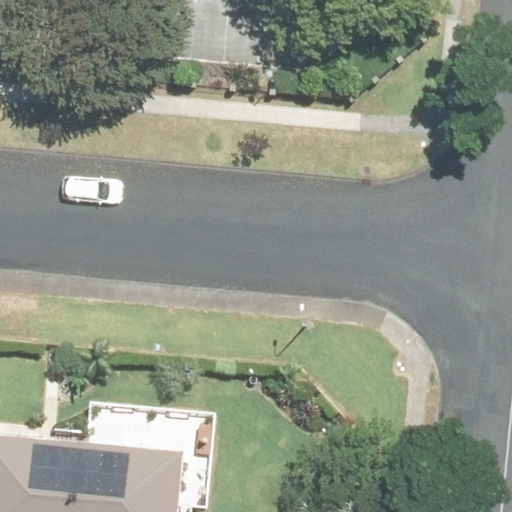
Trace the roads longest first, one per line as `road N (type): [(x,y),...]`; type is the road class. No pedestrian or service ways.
road 1 (residential): [(0,196),(511,243)]
road 2 (residential): [(511,359),(498,511)]
